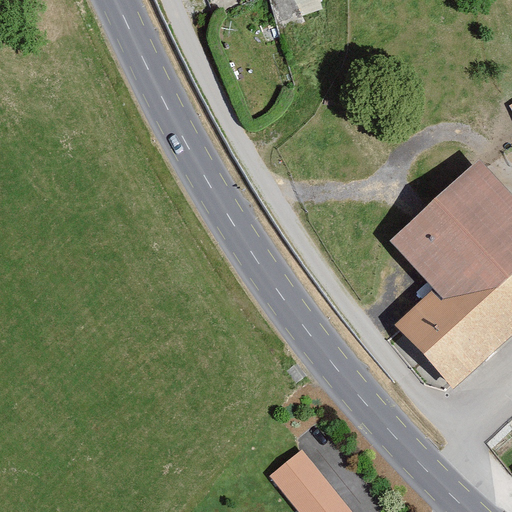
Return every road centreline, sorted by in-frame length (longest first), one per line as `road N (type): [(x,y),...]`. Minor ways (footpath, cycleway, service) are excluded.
road 1 (secondary): [(459,502),(262,270),(163,101),(115,0)]
road 2 (unclassified): [(172,0),(205,81),(269,189),(410,383),(458,433),(459,502)]
